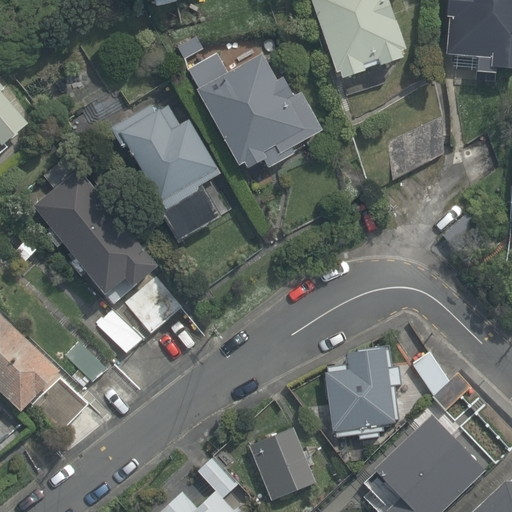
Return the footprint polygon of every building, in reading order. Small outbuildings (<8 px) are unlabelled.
[(315,0),(347,77),(374,70),(372,65),(385,60),(386,65),(411,56),(408,50),(413,48),(394,0),(315,0)] [(511,0),(440,0),(439,54),(473,56),(474,72),(493,73),(493,68),(511,68),(511,0)] [(223,72),(212,52),(183,69),(242,162),(248,161),(251,167),(263,162),(266,167),(300,152),(296,147),(328,130),(303,89),(293,94),(284,74),(275,78),(259,51),(223,72)] [(0,148),(29,122),(0,95),(0,93),(3,90),(0,86),(0,148)] [(151,110),(145,103),(104,129),(115,148),(120,144),(160,197),(154,205),(181,242),(223,216),(203,182),(217,171),(184,117),(174,123),(164,104),(151,110)] [(83,170),(35,205),(115,301),(161,264),(83,170)] [(160,285),(130,309),(154,336),(182,311),(160,285)] [(64,373),(4,314),(0,318),(0,387),(24,410),(64,373)] [(397,365),(394,344),(350,350),(352,367),(330,371),(340,438),(390,430),(389,421),(404,419),(399,385),(406,384),(403,364),(397,365)] [(429,350),(410,364),(434,399),(453,386),(429,350)] [(436,511),(484,467),(432,412),(365,481),(392,511),(436,511)] [(317,477),(298,428),(251,447),(270,499),(317,477)] [(511,511),(511,477),(503,478),(465,511),(511,511)] [(196,504),(182,490),(155,511),(238,511),(215,489),(196,504)]
